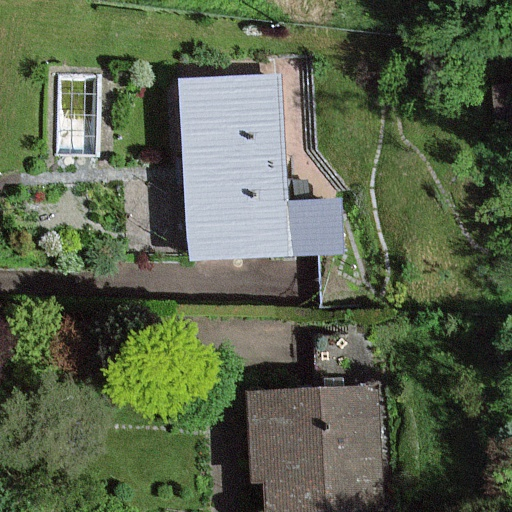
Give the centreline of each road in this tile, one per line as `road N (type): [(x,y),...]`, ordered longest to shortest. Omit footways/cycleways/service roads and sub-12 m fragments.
road 1 (track): [(223,510),(217,336),(0,316)]
road 2 (track): [(0,280),(248,287)]
